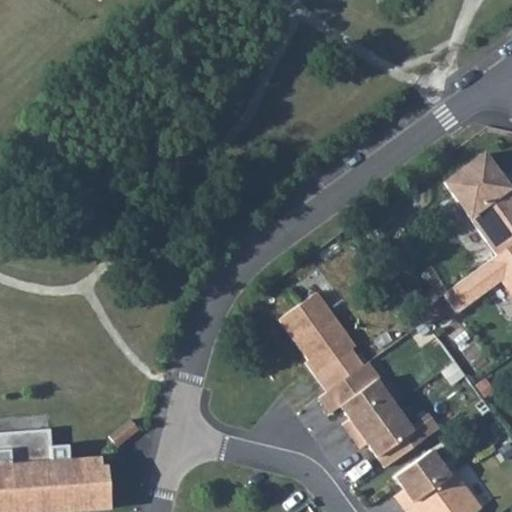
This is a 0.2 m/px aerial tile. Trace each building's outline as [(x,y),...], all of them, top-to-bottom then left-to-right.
[(442,182),(494,255),(511,241),(511,186),(510,184),(505,187),(481,154),(442,182)] [(511,241),(494,255),(482,264),(495,282),(500,279),(511,294),(511,241)] [(495,282),(482,264),(462,279),(475,297),(495,282)] [(475,297),(462,279),(441,294),(454,312),(475,297)] [(315,355),(324,367),(349,349),(310,295),(272,322),(303,364),(315,355)] [(303,364),(311,376),(324,367),(315,355),(303,364)] [(340,424),(349,436),(391,405),(372,379),(337,405),(347,419),(340,424)] [(391,405),(349,436),(358,448),(365,443),(375,457),(410,431),(391,405)] [(105,443),(126,428),(119,418),(98,434),(105,443)] [(52,444),(51,427),(0,430),(0,511),(29,511),(110,507),(107,462),(100,462),(99,455),(69,457),(68,443),(52,444)] [(393,496),(402,508),(447,475),(428,449),(392,476),(402,489),(393,496)] [(447,475),(402,508),(404,511),(475,511),(480,509),(452,471),(447,475)]
